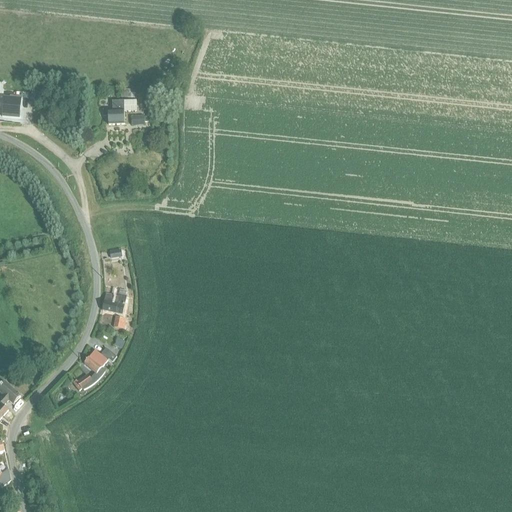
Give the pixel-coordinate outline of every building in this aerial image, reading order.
[(131,90),(121,89),(121,98),(131,99),(131,90)] [(22,100),(4,99),(3,118),(20,120),(22,100)] [(113,110),(103,110),(103,117),(109,117),(109,126),(125,125),(125,112),(137,112),(137,102),(113,102),(113,110)] [(150,117),(132,118),(133,126),(144,126),(144,122),(150,122),(150,117)] [(124,251),(110,253),(111,260),(123,258),(126,258),(124,251)] [(105,302),(103,312),(123,316),(127,297),(126,297),(127,292),(120,291),(119,295),(117,295),(117,297),(106,295),(105,302)] [(116,319),(114,329),(129,332),(131,322),(131,321),(116,319)] [(118,340),(115,347),(121,350),(124,343),(118,340)] [(77,382),(74,384),(80,392),(82,390),(84,392),(98,383),(106,373),(102,369),(109,361),(113,364),(117,358),(106,349),(101,356),(95,352),(85,365),(96,375),(91,381),(88,377),(78,383),(77,382)] [(0,421),(9,412),(4,408),(9,402),(14,406),(21,399),(19,397),(19,395),(15,392),(14,391),(4,382),(0,385),(0,395),(4,399),(0,402),(0,421)] [(18,412),(27,404),(23,400),(14,407),(18,412)] [(0,485),(3,489),(11,483),(9,471),(4,474),(0,471),(0,455),(5,453),(2,443),(0,439),(0,438),(0,485)]
